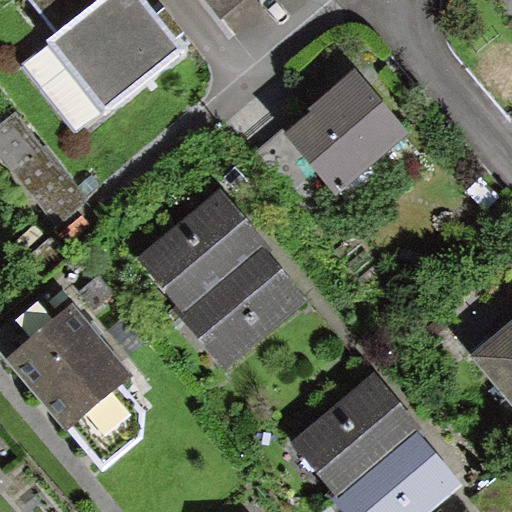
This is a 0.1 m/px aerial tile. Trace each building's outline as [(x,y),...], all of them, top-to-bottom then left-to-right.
[(39,0),(66,34),(52,46),(104,112),(181,52),(140,0),(39,0)] [(248,0),(203,0),(222,22),(248,0)] [(309,106),(313,111),(288,133),(340,196),(411,136),(354,68),(309,106)] [(140,256),(184,311),(263,248),(265,243),(222,190),(140,256)] [(181,314),(226,368),(307,302),(263,248),(184,311),(181,314)] [(73,304),(5,360),(64,432),(133,376),(73,304)] [(511,319),(471,353),(511,401),(511,319)] [(293,442),(338,496),(417,430),(421,428),(377,374),(293,442)] [(334,500),(343,511),(432,511),(464,486),(417,430),(338,496),(334,500)]
